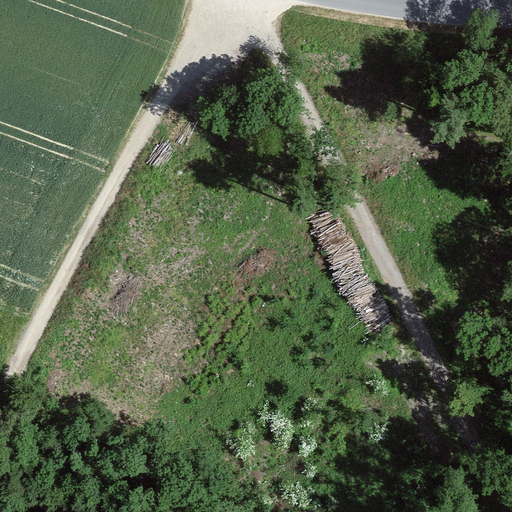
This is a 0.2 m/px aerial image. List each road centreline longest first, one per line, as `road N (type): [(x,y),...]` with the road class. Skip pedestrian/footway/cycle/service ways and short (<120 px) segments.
road 1 (track): [(511,508),(245,0)]
road 2 (track): [(213,0),(0,384)]
road 3 (unclassified): [(511,12),(381,0)]
